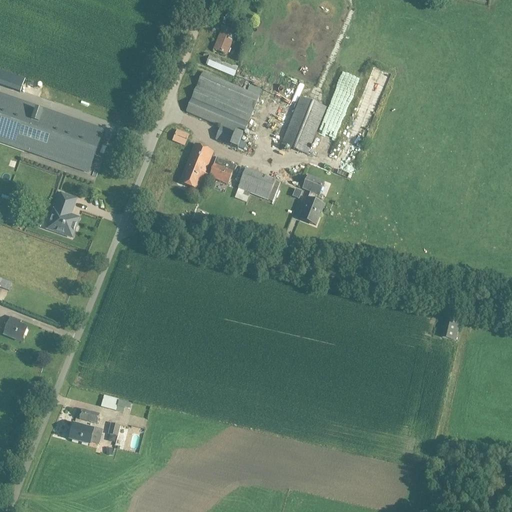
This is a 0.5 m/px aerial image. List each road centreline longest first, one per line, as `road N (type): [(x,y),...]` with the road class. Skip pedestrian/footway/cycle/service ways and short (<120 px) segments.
road 1 (unclassified): [(8,511),(175,83)]
road 2 (track): [(120,228),(473,305)]
